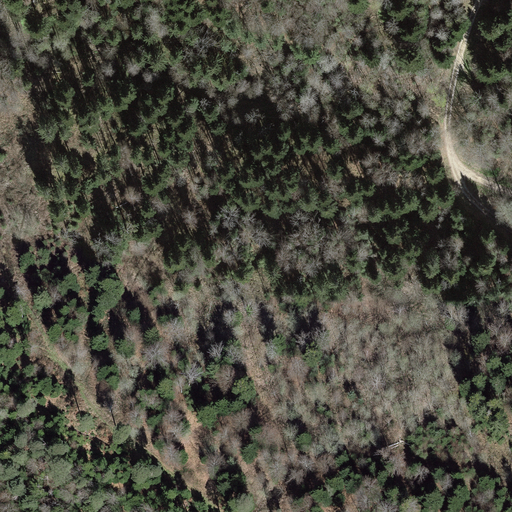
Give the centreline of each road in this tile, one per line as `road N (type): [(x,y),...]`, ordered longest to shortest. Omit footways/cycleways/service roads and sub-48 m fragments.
road 1 (track): [(218,511),(86,396),(0,263)]
road 2 (track): [(511,194),(458,164),(446,128),(479,0)]
